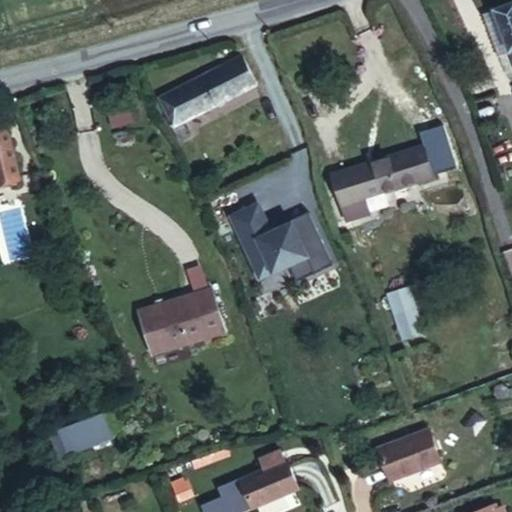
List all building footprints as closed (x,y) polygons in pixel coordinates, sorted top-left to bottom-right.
[(511,15),(502,18),(511,52),(511,15)] [(511,62),(511,52),(502,18),(489,24),(503,65),(511,62)] [(237,52),(154,84),(169,123),(182,117),(177,107),(248,81),(237,52)] [(436,179),(428,154),(337,185),(351,227),(374,219),(368,202),(436,179)] [(334,264),(313,211),(275,226),(264,200),(232,213),(260,285),(257,287),(264,305),(302,289),(298,279),(334,264)] [(401,288),(381,295),(397,341),(416,334),(401,288)] [(210,291),(142,316),(159,360),(227,336),(210,291)] [(148,387),(45,432),(59,462),(160,417),(148,387)] [(418,421),(368,442),(381,475),(433,455),(418,421)] [(238,511),(239,511),(288,491),(276,464),(275,464),(270,454),(248,463),(253,473),(208,493),(212,502),(191,510),(191,511),(238,511)] [(495,496),(454,511),(508,511),(503,498),(497,500),(495,496)]
